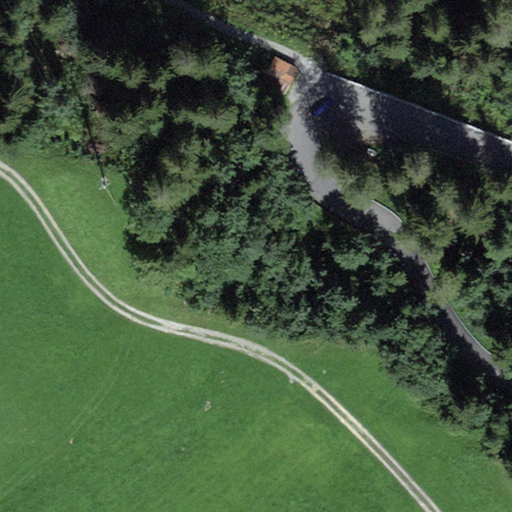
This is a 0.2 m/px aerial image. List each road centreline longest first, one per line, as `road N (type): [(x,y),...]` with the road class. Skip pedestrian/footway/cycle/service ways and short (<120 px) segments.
road 1 (tertiary): [(511,157),(343,98),(308,106),(291,136),(301,168),(395,245),(450,335),(485,369),(511,380)]
road 2 (track): [(0,163),(18,171),(87,273),(133,317),(274,357),(326,399),(427,511)]
